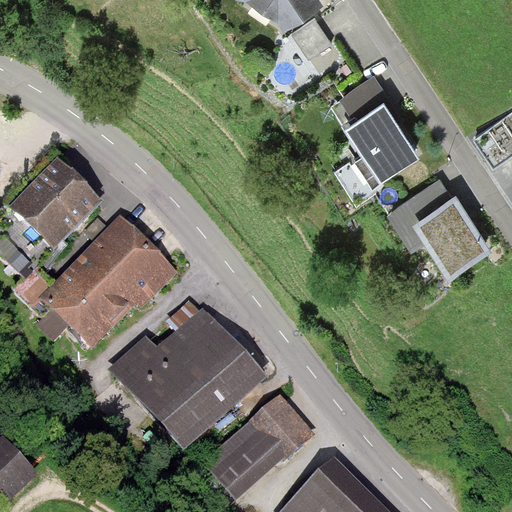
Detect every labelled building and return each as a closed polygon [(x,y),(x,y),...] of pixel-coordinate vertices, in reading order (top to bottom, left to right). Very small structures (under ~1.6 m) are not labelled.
[(328,44),(310,17),(322,9),(316,0),(233,0),(233,4),(245,6),(279,26),(286,36),(290,34),(306,58),(328,44)] [(354,163),(372,191),(419,160),(385,106),(391,101),(375,77),(331,108),(363,158),(354,163)] [(50,267),(99,218),(56,176),(8,224),(50,267)] [(489,255),(439,180),(385,217),(410,254),(425,244),(450,281),(489,255)] [(173,279),(120,226),(35,311),(88,363),(173,279)] [(269,393),(201,317),(155,358),(145,346),(105,381),(184,469),(269,393)] [(312,444),(278,404),(202,470),(236,509),(312,444)] [(0,511),(4,511),(35,484),(0,445),(0,511)] [(375,511),(334,470),(292,511),(375,511)]
